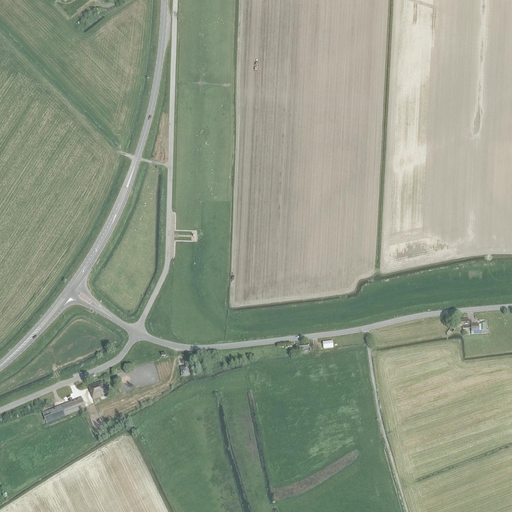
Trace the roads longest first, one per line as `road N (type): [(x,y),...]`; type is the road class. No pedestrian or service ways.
road 1 (tertiary): [(511,306),(199,348),(136,331)]
road 2 (unclassified): [(136,331),(167,263),(175,0)]
road 3 (track): [(365,328),(381,428),(406,511)]
road 4 (primary): [(131,174),(158,70),(164,0)]
road 5 (unclassified): [(0,410),(112,363),(136,331)]
road 6 (primary): [(77,284),(108,235),(131,174)]
road 7 (primary): [(131,174),(71,281)]
